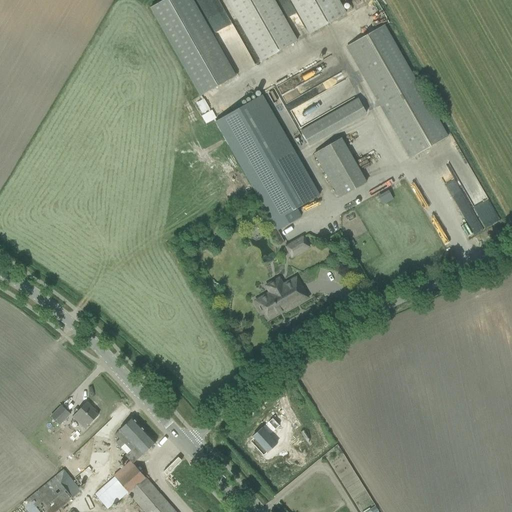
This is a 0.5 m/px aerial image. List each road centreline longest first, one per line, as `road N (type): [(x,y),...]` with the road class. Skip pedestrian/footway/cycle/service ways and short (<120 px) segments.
road 1 (unclassified): [(185,444),(322,335),(511,252)]
road 2 (tertiary): [(185,444),(53,307),(0,273)]
